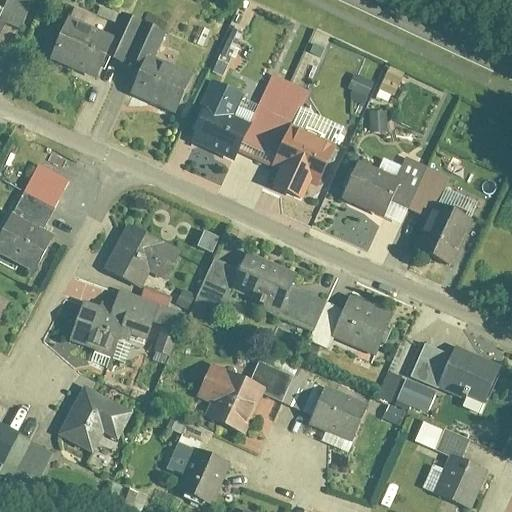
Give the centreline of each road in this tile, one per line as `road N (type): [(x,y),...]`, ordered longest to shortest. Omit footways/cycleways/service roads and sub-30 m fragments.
road 1 (residential): [(511,333),(124,166)]
road 2 (residential): [(124,166),(15,378)]
road 3 (secondary): [(511,65),(369,0)]
road 4 (residential): [(124,166),(0,112)]
